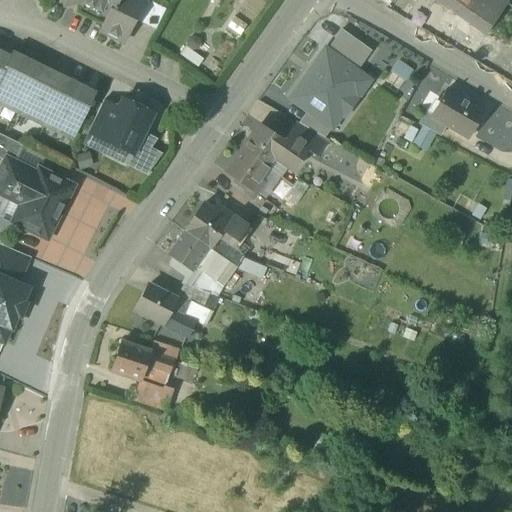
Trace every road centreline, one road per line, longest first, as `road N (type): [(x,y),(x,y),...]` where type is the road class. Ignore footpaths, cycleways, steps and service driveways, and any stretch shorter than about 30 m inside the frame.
road 1 (unclassified): [(43,511),(85,321),(112,268),(226,113)]
road 2 (residential): [(226,113),(13,24)]
road 3 (residential): [(511,97),(347,0)]
road 4 (unclassified): [(226,113),(305,0)]
